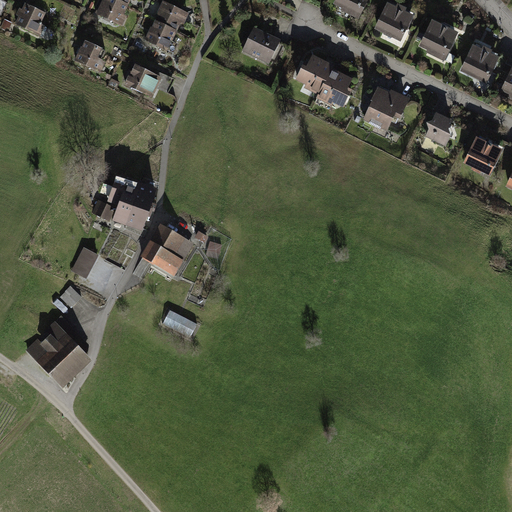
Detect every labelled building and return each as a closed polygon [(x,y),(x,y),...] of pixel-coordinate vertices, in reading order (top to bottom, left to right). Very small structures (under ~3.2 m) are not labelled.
[(135,0),(105,0),(96,18),(121,31),(135,0)] [(372,0),(340,0),(335,11),(361,24),(372,0)] [(166,4),(146,43),(171,56),(191,16),(166,4)] [(47,16),(27,5),(15,27),(40,41),(46,30),(41,27),(47,16)] [(416,21),(390,8),(377,34),(403,47),(416,21)] [(461,39),(435,26),(422,51),(448,65),(461,39)] [(283,47),(255,32),(244,52),(272,67),(283,47)] [(106,53),(86,44),(76,63),(102,75),(107,65),(101,63),(106,53)] [(503,63),(477,50),(464,76),(489,89),(503,63)] [(337,72),(314,61),(308,73),(305,72),(298,85),(307,89),(304,94),(346,114),(353,100),(350,99),(356,86),(335,77),(337,72)] [(168,82),(134,65),(123,87),(157,104),(168,82)] [(390,99),(379,93),(365,122),(390,135),(398,120),(401,121),(410,104),(392,95),(390,99)] [(455,126),(439,118),(428,140),(449,150),(455,138),(450,135),(455,126)] [(504,155),(478,142),(466,165),(492,179),(504,155)] [(158,193),(119,178),(109,205),(102,203),(95,219),(142,236),(158,193)] [(195,247),(164,230),(145,263),(176,281),(195,247)] [(85,252),(71,274),(85,282),(99,261),(85,252)] [(72,287),(61,297),(72,309),(83,298),(72,287)] [(200,327),(171,314),(164,329),(192,342),(200,327)] [(28,354),(63,391),(92,364),(58,327),(28,354)]
